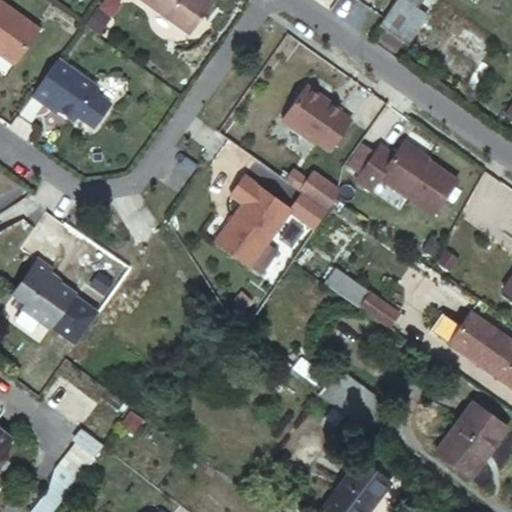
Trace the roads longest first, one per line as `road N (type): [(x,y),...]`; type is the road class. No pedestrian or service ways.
road 1 (residential): [(258,0),(140,174),(81,189),(0,132)]
road 2 (residential): [(284,0),(511,156)]
